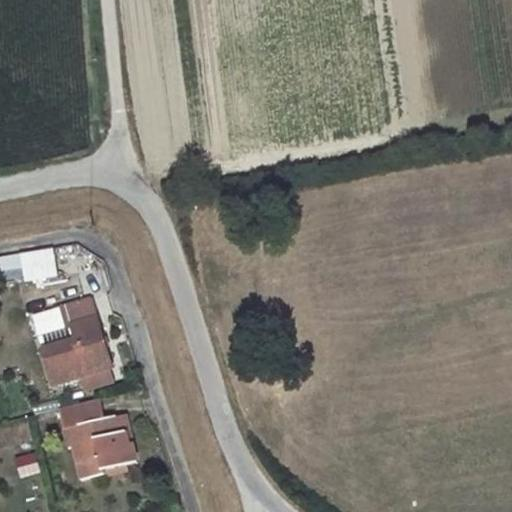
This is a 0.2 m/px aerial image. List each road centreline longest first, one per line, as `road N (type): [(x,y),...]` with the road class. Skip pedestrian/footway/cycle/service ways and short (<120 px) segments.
road 1 (unclassified): [(0,190),(120,164),(158,220),(253,484)]
road 2 (track): [(120,164),(107,0)]
